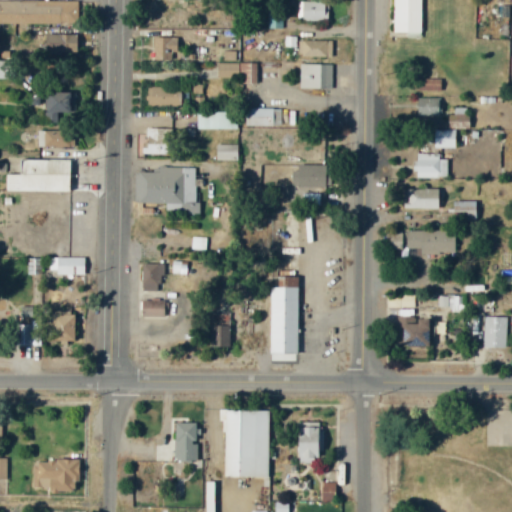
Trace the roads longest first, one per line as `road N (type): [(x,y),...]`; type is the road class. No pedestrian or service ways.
road 1 (residential): [(114,511),(120,0)]
road 2 (tertiary): [(369,384),(365,0)]
road 3 (tertiary): [(369,384),(0,383)]
road 4 (tertiary): [(511,384),(369,384)]
road 5 (residential): [(367,511),(369,384)]
